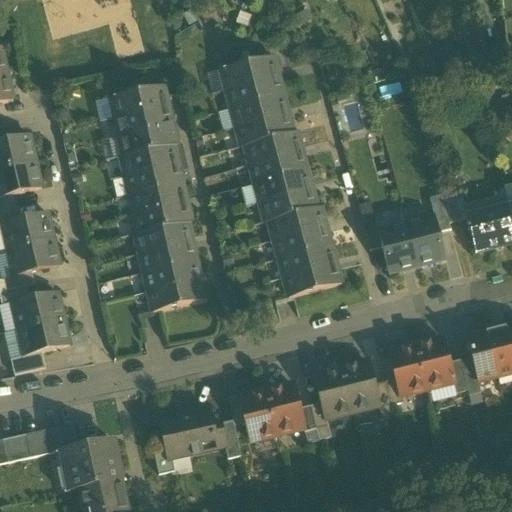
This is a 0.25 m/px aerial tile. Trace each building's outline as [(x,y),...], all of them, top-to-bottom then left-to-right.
[(476,8),(462,13),(466,22),(480,16),(476,8)] [(273,57),(220,71),(226,91),(278,78),(273,57)] [(7,76),(0,77),(0,106),(13,103),(7,76)] [(445,77),(435,79),(438,88),(447,86),(445,77)] [(278,78),(226,91),(231,110),(283,96),(278,78)] [(164,87),(111,99),(116,119),(169,108),(164,87)] [(283,96),(231,110),(236,129),(288,116),(283,96)] [(169,108),(116,119),(120,138),(173,127),(169,108)] [(288,116),(236,129),(241,149),(244,148),(293,135),(288,116)] [(173,127),(120,138),(125,158),(174,147),(177,146),(173,127)] [(293,135),(244,148),(249,168),(302,154),(297,134),(293,135)] [(1,143),(0,143),(0,171),(35,164),(29,137),(1,143)] [(125,158),(121,159),(126,178),(178,166),(174,147),(125,158)] [(302,154),(249,168),(254,186),(307,173),(302,154)] [(35,164),(0,171),(0,200),(14,198),(41,191),(35,164)] [(178,166),(126,178),(130,198),(183,186),(178,166)] [(307,173),(254,186),(260,206),(312,192),(307,173)] [(183,186),(130,198),(135,217),(187,205),(183,186)] [(312,192),(260,206),(265,225),(268,224),(317,211),(312,192)] [(456,196),(441,200),(449,227),(463,223),(456,196)] [(484,215),(509,210),(506,197),(464,207),(468,220),(484,217),(484,215)] [(0,200),(0,213),(16,209),(14,198),(0,200)] [(438,236),(450,234),(441,200),(441,199),(430,201),(434,219),(438,236)] [(187,205),(135,217),(139,237),(188,226),(192,225),(187,205)] [(0,213),(0,225),(2,225),(19,221),(16,209),(0,213)] [(317,211),(268,224),(273,244),(326,230),(321,210),(317,211)] [(511,221),(509,210),(484,215),(484,217),(468,220),(475,251),(487,248),(488,252),(511,246),(511,221)] [(19,221),(2,225),(8,252),(53,242),(47,215),(19,221)] [(370,253),(382,250),(378,233),(373,215),(362,219),(370,253)] [(434,219),(406,226),(417,271),(445,264),(438,236),(434,219)] [(139,237),(136,238),(140,257),(192,245),(188,226),(139,237)] [(406,226),(378,233),(382,250),(389,277),(417,271),(406,226)] [(326,230),(273,244),(278,263),(331,249),(326,230)] [(53,242),(8,252),(14,279),(15,279),(32,276),(59,269),(53,242)] [(192,245),(140,257),(144,276),(197,264),(192,245)] [(331,249),(278,263),(284,282),(336,268),(331,249)] [(197,264),(144,276),(149,295),(201,284),(197,264)] [(336,268),(284,282),(289,302),(341,288),(336,268)] [(32,276),(15,279),(14,279),(4,281),(7,294),(26,289),(34,287),(32,276)] [(201,284),(149,295),(153,316),(206,304),(201,284)] [(7,294),(0,295),(0,300),(2,307),(12,305),(29,301),(26,289),(7,294)] [(29,301),(12,305),(18,332),(63,322),(57,294),(29,301)] [(63,322),(18,332),(25,359),(42,355),(69,349),(63,322)] [(511,378),(511,359),(505,331),(486,336),(497,382),(511,378)] [(486,336),(466,341),(471,361),(478,387),(497,382),(486,336)] [(442,342),(416,349),(427,393),(453,387),(448,367),(442,342)] [(416,349),(403,352),(403,351),(402,350),(392,353),(392,354),(392,355),(390,355),(396,383),(400,400),(427,393),(416,349)] [(42,355),(25,359),(10,362),(14,378),(45,371),(42,355)] [(471,361),(460,364),(467,395),(468,400),(481,397),(478,387),(471,361)] [(460,364),(448,367),(453,387),(456,398),(467,395),(460,364)] [(367,365),(341,371),(352,416),(378,410),(378,409),(373,389),(367,365)] [(341,371),(328,375),(328,374),(327,373),(317,375),(317,376),(317,377),(315,378),(322,406),(326,422),(352,416),(341,371)] [(396,383),(385,386),(391,410),(402,407),(400,400),(396,383)] [(385,386),(373,389),(378,409),(378,410),(381,424),(393,422),(391,410),(385,386)] [(292,388),(266,394),(277,439),(303,432),(298,412),(292,388)] [(266,394),(253,397),(253,396),(252,396),(243,398),(242,399),(242,400),(240,400),(251,445),(277,439),(266,394)] [(322,406),(310,409),(316,433),(319,444),(331,441),(326,422),(322,406)] [(310,409),(298,412),(303,432),(304,436),(316,433),(310,409)] [(195,414),(176,418),(178,425),(164,428),(167,442),(163,443),(168,465),(189,460),(188,454),(224,446),(225,446),(221,427),(214,429),(210,414),(196,417),(195,414)] [(233,424),(221,427),(225,446),(224,446),(227,463),(240,460),(233,424)] [(73,427),(49,432),(54,455),(55,456),(61,454),(78,450),(73,427)] [(49,432),(25,437),(31,460),(54,455),(49,432)] [(78,450),(61,454),(70,495),(79,493),(121,484),(112,443),(78,450)] [(126,511),(121,484),(79,493),(83,511),(126,511)]
